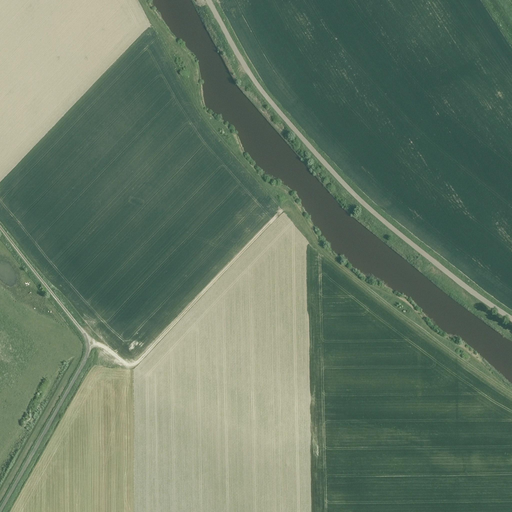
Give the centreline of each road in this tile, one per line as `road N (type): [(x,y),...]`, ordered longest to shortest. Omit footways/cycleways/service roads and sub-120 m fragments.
road 1 (track): [(511,319),(341,182),(257,85),(207,0)]
road 2 (track): [(0,511),(89,346),(0,228)]
road 3 (track): [(89,346),(135,363),(281,210)]
